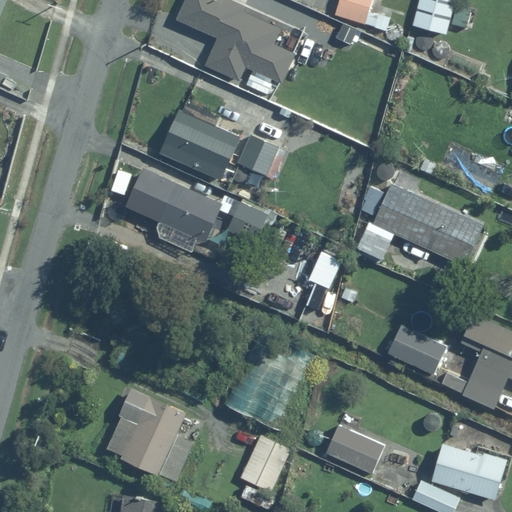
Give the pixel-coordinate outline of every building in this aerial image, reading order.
[(0,0),(0,19),(8,3),(2,0),(0,0)] [(284,29),(229,0),(183,0),(176,14),(219,37),(206,61),(269,94),(277,80),(283,84),(300,52),(278,40),(284,29)] [(373,0),(338,0),(335,13),(388,30),(392,14),(371,8),(373,0)] [(456,0),(418,0),(412,22),(447,32),(450,22),(468,26),(473,7),(456,2),(456,0)] [(180,108),(161,151),(223,179),(243,135),(180,108)] [(249,135),(238,160),(267,173),(278,148),(249,135)] [(145,163),(127,203),(206,239),(224,199),(145,163)] [(483,221),(393,182),(389,192),(373,185),(360,213),(372,218),(358,249),(384,260),(390,245),(409,253),(415,239),(466,261),(483,221)] [(272,212),(242,200),(229,233),(259,245),(272,212)] [(511,329),(474,311),(462,338),(484,349),(469,381),(448,371),(441,385),(494,410),(511,373),(511,329)] [(403,322),(389,350),(435,372),(449,344),(403,322)] [(258,325),(224,403),(281,428),(316,351),(258,325)] [(129,387),(117,413),(124,416),(111,445),(124,451),(122,456),(180,481),(197,443),(177,434),(187,412),(129,387)] [(385,443),(342,422),(329,451),(372,472),(385,443)] [(292,449),(263,432),(240,476),(270,492),(292,449)] [(509,456),(444,440),(434,482),(499,498),(509,456)] [(421,477),(412,498),(443,511),(453,511),(461,495),(421,477)] [(110,511),(171,511),(172,511),(120,489),(110,511)]
